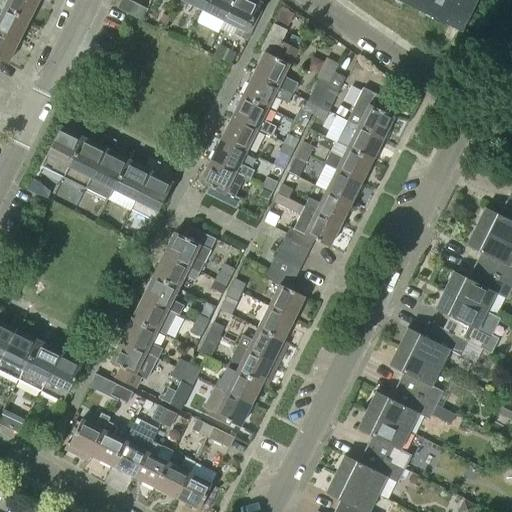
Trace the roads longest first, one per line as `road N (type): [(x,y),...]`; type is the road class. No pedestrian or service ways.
road 1 (residential): [(276,511),(464,115),(458,101),(317,0)]
road 2 (residential): [(274,0),(39,474)]
road 3 (residential): [(0,168),(85,0)]
road 4 (unknown): [(191,168),(41,87)]
